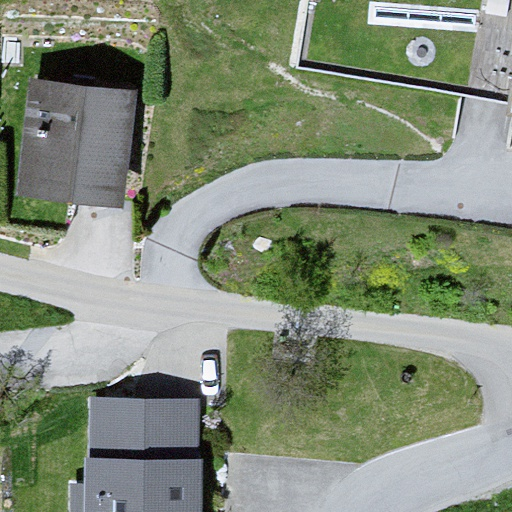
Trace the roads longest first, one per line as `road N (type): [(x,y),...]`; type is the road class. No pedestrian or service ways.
road 1 (residential): [(511,362),(149,307),(0,269)]
road 2 (tertiary): [(371,511),(399,488),(511,446)]
